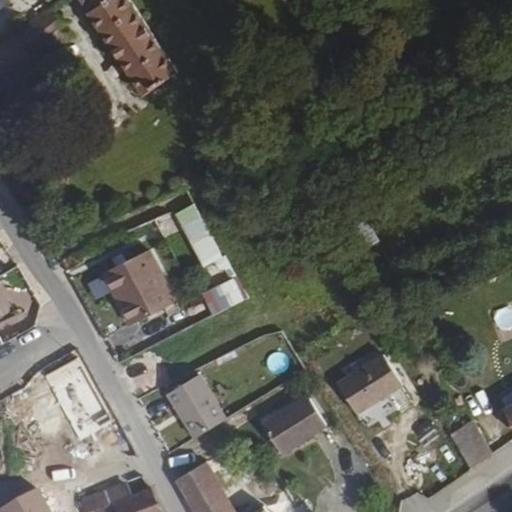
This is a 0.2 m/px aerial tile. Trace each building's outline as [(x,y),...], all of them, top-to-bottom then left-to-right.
[(62,3),(60,0),(56,0),(54,2),(51,4),(55,9),(62,3)] [(87,0),(94,9),(148,90),(182,69),(137,0),(87,0)] [(51,4),(34,18),(48,36),(65,22),(55,9),(51,4)] [(0,41),(0,75),(50,40),(48,36),(34,18),(0,41)] [(244,163),(260,156),(250,141),(235,149),(244,163)] [(228,252),(214,229),(199,199),(180,208),(210,262),(228,252)] [(177,297),(151,247),(108,272),(134,319),(177,297)] [(255,292),(246,274),(209,293),(218,311),(255,292)] [(405,384),(389,356),(342,383),(359,412),(405,384)] [(74,359),(45,375),(68,417),(102,400),(79,357),(74,359)] [(194,433),(212,422),(225,414),(217,400),(196,366),(163,381),(194,433)] [(328,423),(312,394),(267,419),(284,449),(328,423)] [(102,400),(68,417),(79,439),(114,422),(102,400)] [(453,438),(470,465),(491,453),(470,419),(451,431),(453,438)] [(200,511),(237,511),(207,456),(179,473),(200,511)] [(108,511),(106,506),(131,497),(126,484),(62,508),(63,511),(108,511)] [(108,511),(163,511),(151,489),(131,497),(106,506),(108,511)] [(276,511),(268,498),(251,511),(276,511)]
